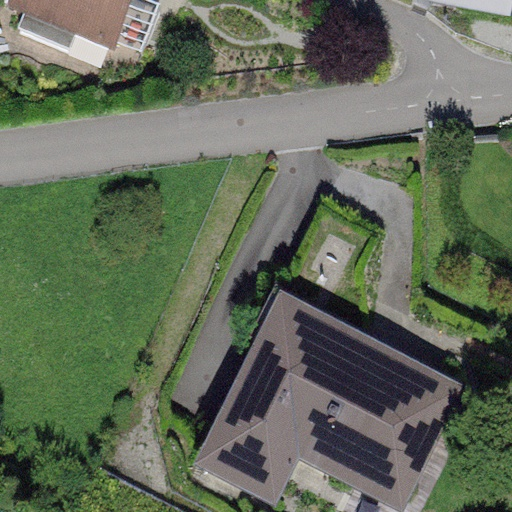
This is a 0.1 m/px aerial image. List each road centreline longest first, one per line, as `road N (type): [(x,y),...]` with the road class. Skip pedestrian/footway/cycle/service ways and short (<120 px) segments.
road 1 (residential): [(448,93),(0,155)]
road 2 (residential): [(448,93),(412,28),(342,0)]
